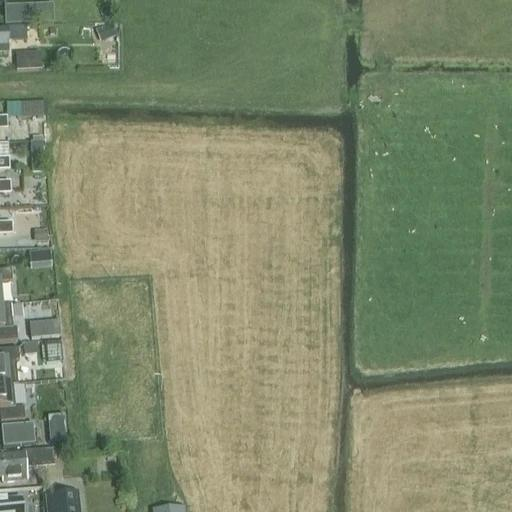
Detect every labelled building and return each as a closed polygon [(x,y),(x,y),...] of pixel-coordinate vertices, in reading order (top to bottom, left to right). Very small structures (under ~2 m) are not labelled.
[(43,0),(5,0),(6,9),(43,7),(43,0)] [(39,9),(5,10),(5,28),(39,27),(39,9)] [(110,27),(100,31),(105,43),(115,39),(110,27)] [(42,72),(41,55),(15,56),(16,73),(42,72)] [(42,120),(42,114),(42,106),(16,106),(16,121),(42,120)] [(0,161),(0,173),(9,173),(8,161),(0,161)] [(42,166),(30,166),(30,174),(42,174),(42,166)] [(0,196),(10,196),(10,184),(0,184),(0,196)] [(0,225),(0,237),(12,237),(12,225),(0,225)] [(46,234),(37,234),(37,244),(47,243),(46,234)] [(0,308),(10,308),(10,307),(1,308),(0,300),(0,285),(12,284),(11,272),(0,272),(0,308)] [(10,308),(0,308),(0,344),(17,343),(16,331),(12,331),(10,308)] [(46,326),(31,327),(32,343),(47,341),(46,326)] [(62,364),(60,345),(45,346),(46,365),(62,364)] [(18,351),(0,352),(0,388),(17,387),(15,364),(19,363),(18,351)] [(17,387),(0,388),(0,421),(0,425),(24,422),(23,410),(15,411),(13,388),(17,388),(17,387)] [(34,446),(32,427),(2,430),(3,449),(34,446)] [(25,471),(56,469),(55,452),(24,454),(24,458),(0,459),(0,481),(1,481),(2,485),(26,483),(25,471)] [(51,511),(81,511),(79,495),(50,498),(51,511)]
